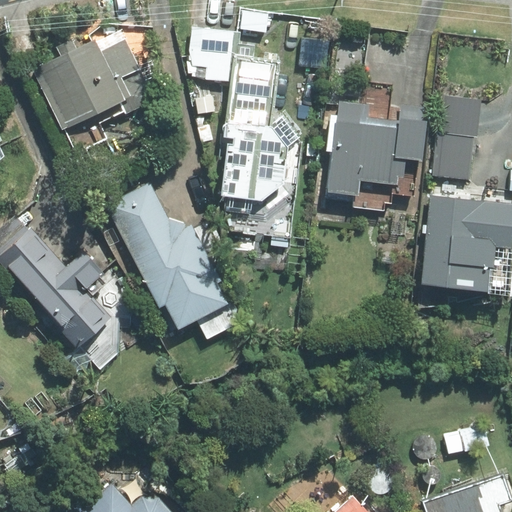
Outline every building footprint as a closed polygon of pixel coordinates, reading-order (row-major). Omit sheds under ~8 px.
[(270,10),(240,9),(240,32),(269,33),(270,10)] [(248,58),(250,47),(235,46),(236,32),(190,27),(188,54),(190,66),(204,68),(203,79),(228,82),(222,138),(231,139),(230,145),(223,144),(218,196),(224,196),(222,210),(229,233),(289,240),(299,142),(276,115),(278,106),(271,105),(275,61),(248,58)] [(30,70),(60,129),(117,100),(124,115),(153,100),(124,41),(99,53),(92,39),(73,49),(68,40),(55,47),(59,56),(30,70)] [(473,42),(442,40),(440,71),(471,72),(473,42)] [(321,43),(300,42),(300,67),(320,67),(321,43)] [(212,102),(196,103),(197,113),(212,112),(212,102)] [(366,115),(367,106),(337,102),(335,115),(328,115),(322,151),(330,152),(324,192),(355,196),(357,179),(400,185),(404,158),(417,160),(424,121),(419,121),(421,107),(401,105),(398,120),(366,115)] [(436,130),(432,176),(433,176),(432,192),(448,193),(450,177),(467,179),(472,133),(436,130)] [(104,205),(155,308),(162,305),(174,328),(224,303),(224,290),(192,224),(185,227),(171,220),(169,215),(165,217),(148,183),(104,205)] [(511,205),(429,196),(418,284),(487,293),(492,247),(509,249),(511,221),(511,205)] [(13,215),(0,227),(0,273),(5,269),(74,348),(108,318),(85,291),(102,275),(82,251),(63,267),(28,227),(26,229),(13,215)] [(286,255),(285,273),(297,274),(298,256),(286,255)] [(355,424),(360,436),(374,430),(369,418),(355,424)] [(458,429),(463,451),(488,445),(482,423),(458,429)] [(496,511),(495,506),(508,502),(498,474),(418,502),(421,511),(496,511)] [(78,511),(167,511),(155,498),(139,498),(130,506),(111,484),(78,511)] [(364,511),(350,496),(332,511),(364,511)]
